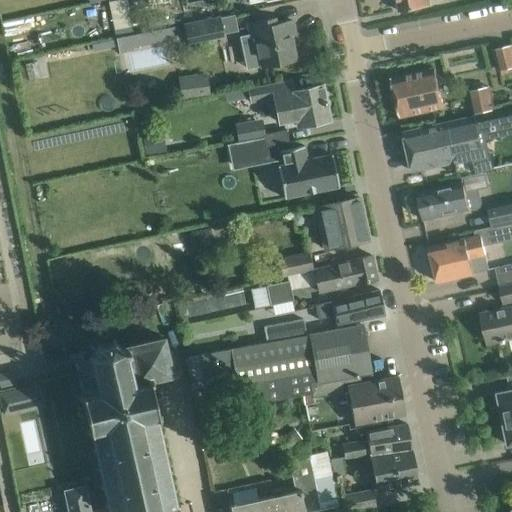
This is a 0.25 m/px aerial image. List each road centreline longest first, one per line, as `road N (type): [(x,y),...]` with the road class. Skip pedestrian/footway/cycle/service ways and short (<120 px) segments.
road 1 (tertiary): [(447,511),(353,51)]
road 2 (residential): [(353,51),(511,18)]
